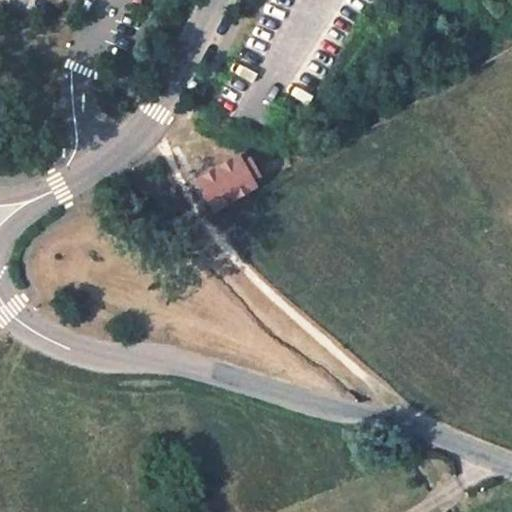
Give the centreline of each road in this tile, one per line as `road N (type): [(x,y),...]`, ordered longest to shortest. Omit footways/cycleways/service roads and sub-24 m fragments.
road 1 (unclassified): [(511,473),(449,441),(215,378),(73,351),(11,313)]
road 2 (residential): [(59,187),(111,156),(171,86),(211,0)]
